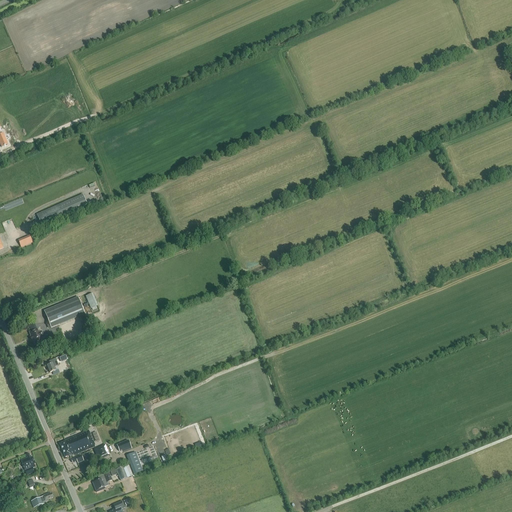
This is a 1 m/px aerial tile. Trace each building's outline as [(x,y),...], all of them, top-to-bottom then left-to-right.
[(83,195),(60,205),(37,215),(42,227),(88,206),(83,195)] [(30,236),(18,241),(21,247),(33,243),(30,236)] [(92,294),(88,295),(86,296),(91,308),(93,307),(97,306),(92,294)] [(85,314),(78,297),(44,311),(51,328),(85,314)] [(39,333),(37,329),(29,333),(34,344),(42,341),(41,338),(43,337),(43,336),(43,335),(42,334),(42,333),(41,332),(39,333)] [(53,366),(57,364),(55,361),(51,363),(52,364),(47,366),(50,373),(55,371),(53,366)] [(71,457),(95,447),(89,431),(65,441),(65,442),(59,444),(65,458),(69,456),(70,457),(71,457)] [(131,448),(128,441),(117,445),(120,451),(121,451),(122,452),(131,448)] [(107,455),(104,447),(96,450),(100,458),(107,455)] [(34,464),(36,464),(33,457),(30,458),(29,453),(26,455),(27,458),(21,460),(27,476),(34,473),(33,468),(35,467),(34,464)] [(126,457),(134,473),(134,474),(141,471),(141,470),(134,453),(126,457)] [(71,460),(73,463),(77,461),(78,464),(84,461),(81,455),(71,460)] [(127,478),(123,467),(116,470),(118,474),(120,481),(127,478)] [(101,480),(101,479),(93,483),(96,493),(105,489),(104,487),(108,486),(107,483),(112,480),(109,473),(104,476),(105,478),(101,480)] [(34,508),(37,507),(44,504),(43,503),(45,502),(48,501),(48,500),(53,498),(51,494),(50,494),(49,493),(43,496),(43,497),(41,498),(41,497),(31,501),(34,508)] [(123,511),(122,509),(125,508),(122,502),(113,505),(115,510),(112,511),(113,511),(111,511),(123,511)]
